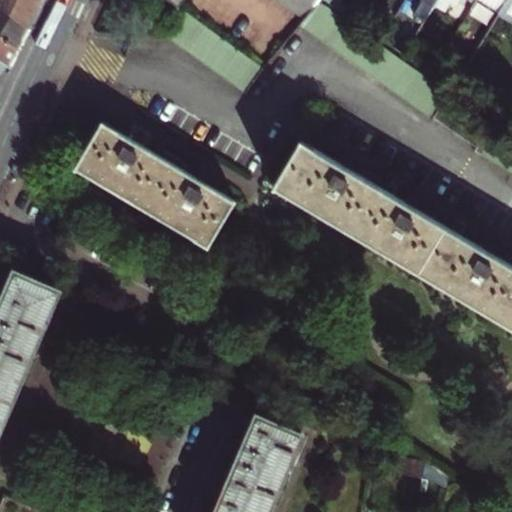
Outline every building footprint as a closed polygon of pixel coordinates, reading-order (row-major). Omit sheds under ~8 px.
[(0,0),(0,3),(29,27),(41,0),(0,0)] [(282,0),(307,17),(319,4),(322,0),(321,0),(282,0)] [(421,0),(428,4),(420,19),(424,22),(430,12),(437,0),(421,0)] [(437,0),(430,12),(440,18),(442,13),(448,16),(457,0),(437,0)] [(511,0),(506,0),(506,1),(498,14),(511,22),(511,0)] [(0,35),(18,49),(24,37),(29,27),(0,3),(0,35)] [(300,25),(476,148),(491,126),(449,96),(319,4),(307,17),(300,25)] [(262,69),(184,13),(167,37),(245,93),(262,69)] [(18,49),(0,35),(0,58),(7,64),(10,66),(15,56),(18,49)] [(460,77),(438,63),(430,75),(450,93),(460,77)] [(102,122),(75,168),(209,245),(236,200),(208,184),(213,174),(200,167),(195,176),(142,146),(148,136),(135,128),(129,138),(102,122)] [(511,140),(491,126),(476,148),(474,151),(511,173),(511,140)] [(339,164),(300,140),(273,186),(511,327),(511,265),(496,257),(502,247),(489,239),(483,249),(417,210),(423,200),(410,192),(405,203),(352,171),(358,161),(345,154),(339,164)] [(0,391),(11,396),(19,378),(26,363),(42,324),(48,310),(57,290),(14,272),(0,304),(0,391)] [(55,312),(48,310),(42,324),(49,327),(55,312)] [(32,365),(26,363),(19,378),(26,380),(32,365)] [(0,422),(3,416),(11,396),(0,391),(0,422)] [(238,458),(226,487),(268,506),(276,486),(280,488),(286,474),(282,473),(285,466),(289,468),(295,454),(291,452),(299,433),(256,415),(244,444),(234,439),(231,446),(228,453),(238,458)] [(10,420),(3,416),(0,422),(0,432),(4,434),(10,420)] [(265,511),(268,506),(226,487),(215,511),(204,511),(203,511),(202,511),(265,511)] [(1,496),(0,497),(0,511),(37,511),(38,511),(1,496)]
